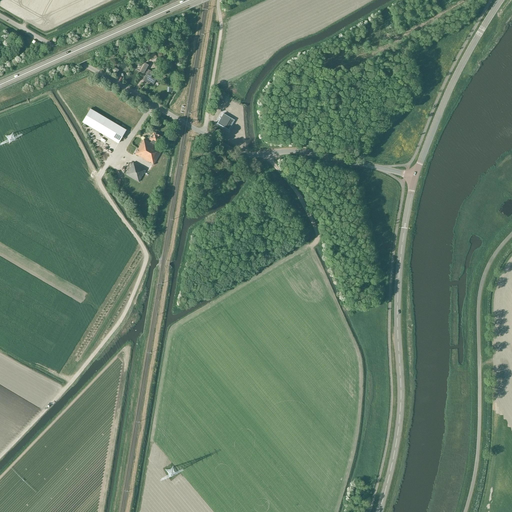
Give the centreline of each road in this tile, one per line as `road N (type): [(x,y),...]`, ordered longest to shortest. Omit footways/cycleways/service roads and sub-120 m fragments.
road 1 (unclassified): [(414,177),(307,152),(239,154),(0,15)]
road 2 (track): [(127,511),(194,128)]
road 3 (tertiary): [(379,511),(399,418),(397,294),(414,177)]
road 4 (unclassified): [(465,511),(478,433),(478,302),(488,264),(511,234)]
road 5 (primary): [(0,85),(189,0)]
road 6 (tertiary): [(414,177),(455,78),(500,0)]
